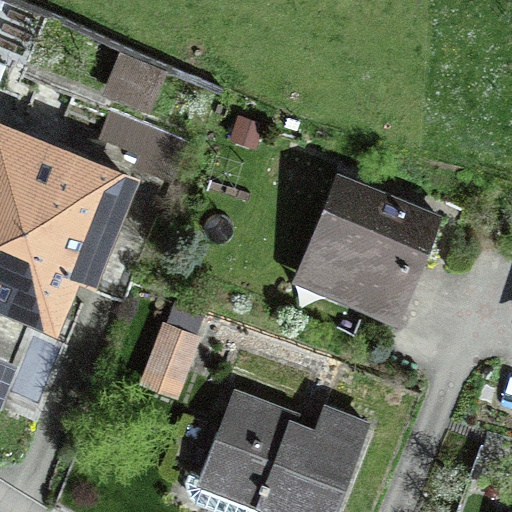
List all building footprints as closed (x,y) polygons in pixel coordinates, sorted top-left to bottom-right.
[(150,105),(158,68),(119,59),(111,96),(150,105)] [(152,180),(0,126),(0,296),(72,322),(87,280),(113,289),(152,180)] [(449,224),(348,183),(305,285),(407,327),(449,224)] [(204,348),(168,335),(151,381),(188,394),(204,348)] [(0,413),(15,382),(0,374),(0,413)] [(322,427),(237,396),(202,492),(258,511),(350,511),(380,429),(328,410),(322,427)]
